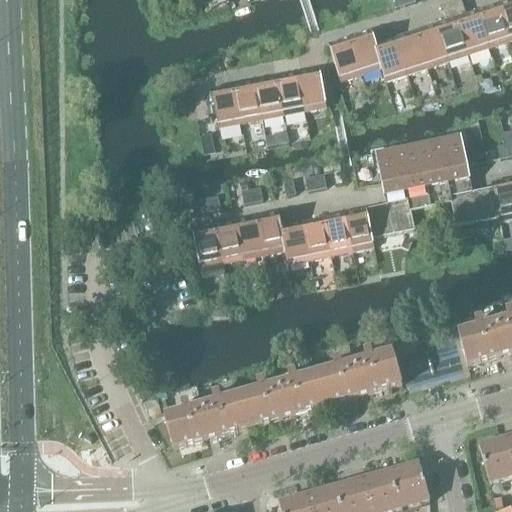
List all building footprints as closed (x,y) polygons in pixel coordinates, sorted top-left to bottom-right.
[(406,8),(403,0),(393,0),(397,11),(406,8)] [(460,0),(451,3),(450,4),(468,59),(489,52),(477,14),(465,18),(460,0)] [(511,2),(497,7),(510,45),(511,44),(511,2)] [(447,24),(435,28),(447,66),(468,59),(450,4),(441,7),(447,24)] [(497,7),(477,14),(489,52),(510,45),(497,7)] [(435,28),(414,35),(427,72),(447,66),(435,28)] [(360,79),(381,72),(382,72),(374,48),(375,48),(370,34),(348,41),(360,79)] [(414,35),(394,41),(406,79),(427,72),(414,35)] [(340,86),(360,79),(348,41),(328,48),(340,86)] [(382,72),(381,72),(385,86),(406,79),(394,41),(375,48),(374,48),(382,72)] [(319,73),(297,77),(305,116),(326,112),(319,73)] [(297,77),(276,81),(283,120),(305,116),(297,77)] [(276,81),(254,85),(262,124),(283,120),(276,81)] [(254,85),(233,89),(240,128),(262,124),(254,85)] [(240,128),(233,89),(211,93),(218,132),(240,128)] [(203,139),(199,140),(203,157),(207,156),(214,155),(211,138),(203,139)] [(382,193),(385,209),(408,204),(410,215),(451,206),(450,200),(472,196),(469,180),(460,139),(375,157),(380,183),(382,193)] [(273,140),(265,141),(266,147),(267,151),(275,150),(274,145),(273,140)] [(508,161),(506,148),(496,150),(499,163),(508,161)] [(482,155),(475,157),(477,165),(484,163),(482,155)] [(323,178),(314,180),(317,193),(326,192),(323,178)] [(317,193),(314,180),(305,182),(307,195),(317,193)] [(511,182),(491,187),(492,191),(498,221),(499,226),(511,222),(511,182)] [(283,187),(286,200),(296,198),(293,185),(283,187)] [(260,191),(251,193),(254,206),(263,205),(260,191)] [(450,200),(451,206),(456,230),(498,221),(492,191),(472,196),(450,200)] [(254,206),(251,193),(241,195),(244,208),(254,206)] [(218,200),(209,202),(211,215),(220,213),(218,200)] [(211,215),(209,202),(199,204),(202,217),(211,215)] [(385,209),(365,213),(371,243),(372,243),(372,242),(414,233),(410,215),(408,204),(385,209)] [(365,213),(344,217),(352,256),(374,251),(372,243),(371,243),(365,213)] [(278,216),(257,220),(265,259),(285,255),(286,255),(281,230),(278,216)] [(344,217),(322,221),(330,260),(352,256),(344,217)] [(257,220),(235,225),(243,264),(265,259),(257,220)] [(322,221),(301,226),(309,265),(330,260),(322,221)] [(235,225),(214,229),(222,268),(243,264),(235,225)] [(301,226),(281,230),(286,255),(285,255),(287,269),(309,265),(301,226)] [(222,268),(214,229),(192,234),(200,272),(222,268)] [(507,325),(496,328),(504,359),(511,356),(511,314),(505,316),(507,325)] [(477,333),(458,339),(467,369),(504,359),(496,328),(484,331),(482,323),(474,325),(477,333)] [(367,364),(355,368),(364,399),(402,388),(393,357),(374,362),(372,354),(364,356),(367,364)] [(326,410),(364,399),(355,368),(343,371),(341,363),(333,365),(336,373),(317,379),(326,410)] [(413,374),(412,384),(432,386),(434,377),(413,374)] [(287,420),(326,410),(317,379),(298,384),(296,375),(288,378),(291,386),(279,390),(287,420)] [(287,420),(279,390),(267,393),(264,384),(257,386),(260,395),(241,400),(249,431),(287,420)] [(249,431),(241,400),(222,406),(220,397),(212,399),(215,408),(202,411),(211,442),(249,431)] [(157,404),(144,407),(148,422),(161,418),(157,404)] [(173,453),(211,442),(202,411),(191,415),(189,406),(181,408),(184,417),(165,422),(173,453)] [(511,481),(511,459),(507,441),(479,449),(490,488),(511,481)] [(419,466),(390,475),(400,511),(406,511),(430,505),(419,466)] [(400,511),(390,475),(362,483),(370,511),(400,511)] [(370,511),(362,483),(334,490),(340,511),(370,511)] [(340,511),(334,490),(306,498),(310,511),(340,511)] [(310,511),(306,498),(278,506),(279,511),(310,511)] [(493,503),(495,511),(500,511),(503,511),(501,501),(493,503)]
